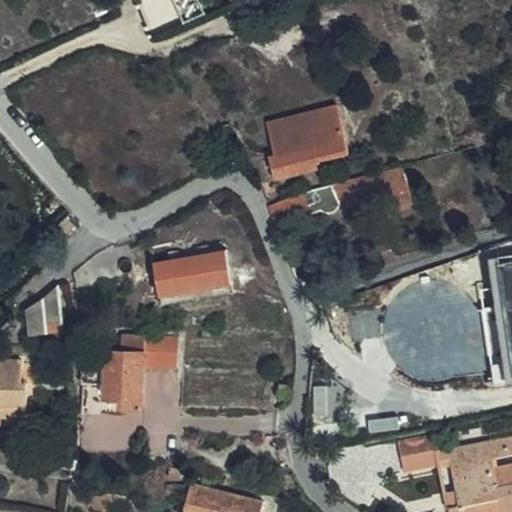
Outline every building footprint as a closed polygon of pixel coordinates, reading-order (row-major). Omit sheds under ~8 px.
[(318,145),(322,159),(350,152),(340,105),(269,122),(276,149),(310,143),(317,146),(318,145)] [(272,155),(277,177),(318,168),(317,161),(322,159),(318,145),(317,146),(310,143),(276,149),(277,154),(272,155)] [(270,206),(279,230),(306,219),(321,214),(326,218),(334,218),(339,216),(343,206),(351,205),(350,202),(364,198),(365,202),(374,199),(373,194),(386,190),(400,186),(395,168),(303,193),(270,206)] [(391,205),(405,201),(400,186),(386,190),(391,205)] [(74,212),(72,214),(64,220),(71,229),(81,222),(74,212)] [(115,248),(113,246),(102,249),(76,270),(80,286),(124,274),(124,271),(134,268),(126,244),(115,248)] [(154,259),(161,295),(235,281),(228,245),(154,259)] [(511,259),(489,263),(496,308),(480,310),(492,391),(511,387),(511,259)] [(44,296),(45,300),(48,328),(48,332),(64,330),(60,284),(44,296)] [(45,300),(29,305),(30,310),(33,331),(48,328),(45,300)] [(175,333),(145,333),(145,350),(108,350),(108,360),(84,360),(83,384),(106,384),(106,397),(122,397),(122,406),(143,406),(142,365),(176,365),(175,333)] [(145,350),(145,333),(123,333),(123,342),(108,342),(108,350),(145,350)] [(24,383),(23,361),(0,361),(0,418),(3,418),(3,423),(28,423),(28,403),(29,403),(28,383),(24,383)] [(402,437),(404,470),(439,467),(436,435),(402,437)] [(511,438),(464,449),(451,451),(455,469),(472,465),(473,474),(456,478),(461,505),(452,507),(453,511),(482,511),(481,506),(502,502),(504,511),(511,511),(511,484),(501,487),(495,461),(511,457),(511,438)] [(183,479),(184,470),(173,468),(172,477),(183,479)] [(186,511),(262,511),(265,501),(194,483),(186,511)] [(94,488),(91,505),(114,509),(116,499),(117,492),(94,488)] [(135,495),(117,492),(116,499),(133,502),(135,495)]
